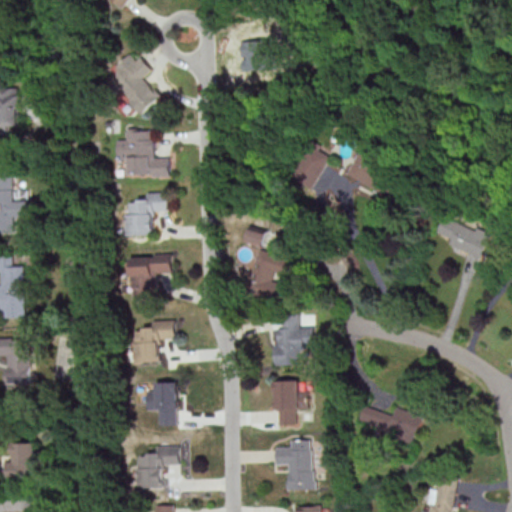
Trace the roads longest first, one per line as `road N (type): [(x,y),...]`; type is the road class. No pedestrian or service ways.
road 1 (residential): [(235,511),(210,68),(188,37)]
road 2 (residential): [(511,391),(442,348),(350,326)]
